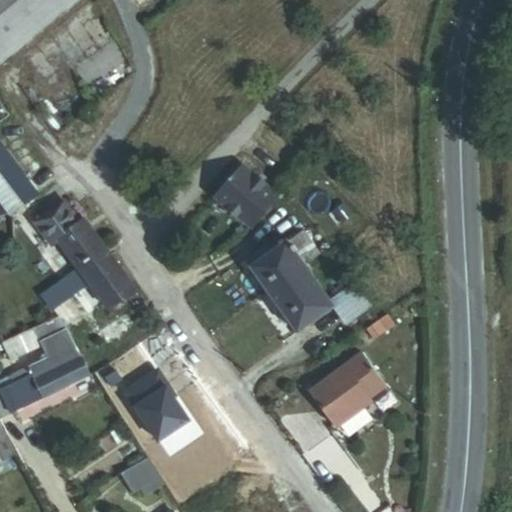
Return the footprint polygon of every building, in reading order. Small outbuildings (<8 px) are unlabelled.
[(8,0),(0,7),(0,28),(10,42),(59,0),(8,0)] [(0,49),(10,42),(0,28),(0,49)] [(0,215),(3,220),(40,195),(1,132),(0,131),(0,215)] [(217,196),(257,228),(280,198),(277,195),(282,189),(275,183),(270,190),(240,166),(217,196)] [(109,306),(138,289),(87,217),(81,220),(68,202),(61,206),(59,203),(37,218),(54,241),(60,237),(87,275),(103,298),(109,306)] [(352,281),(325,298),(304,266),(320,255),(306,235),(290,246),(288,242),(273,252),(266,242),(251,252),(258,262),(252,266),(297,334),(333,310),(344,326),(371,309),(352,281)] [(92,306),(103,298),(87,275),(75,283),(92,306)] [(67,325),(92,306),(75,283),(50,301),(59,315),(67,325)] [(96,372),(59,315),(3,340),(15,367),(27,361),(29,366),(0,380),(0,414),(2,418),(96,372)] [(309,389),(335,429),(391,391),(365,351),(309,389)] [(188,418),(154,368),(123,389),(157,440),(188,418)] [(0,465),(21,456),(2,418),(0,414),(0,465)] [(165,484),(148,456),(122,472),(135,492),(142,487),(147,495),(165,484)]
